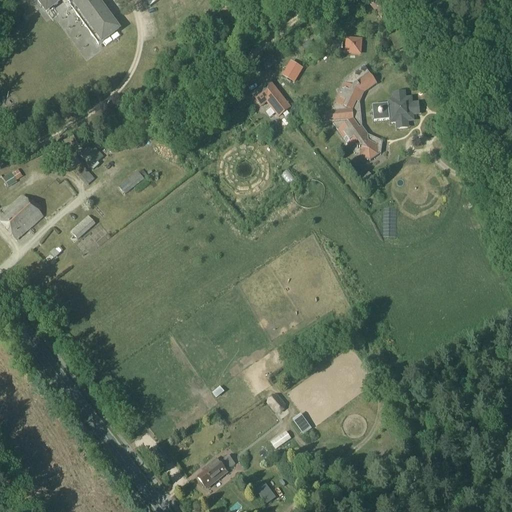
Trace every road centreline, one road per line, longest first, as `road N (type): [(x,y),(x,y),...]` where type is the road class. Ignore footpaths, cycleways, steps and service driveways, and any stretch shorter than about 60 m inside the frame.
road 1 (primary): [(162,511),(0,298)]
road 2 (track): [(511,225),(404,0)]
road 3 (track): [(492,0),(486,134),(495,192)]
